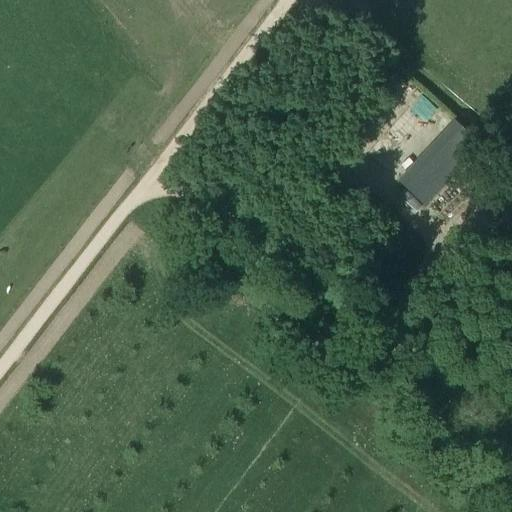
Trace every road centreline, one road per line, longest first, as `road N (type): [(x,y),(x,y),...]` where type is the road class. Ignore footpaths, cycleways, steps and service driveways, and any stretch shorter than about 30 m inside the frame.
road 1 (track): [(0,369),(281,0)]
road 2 (track): [(511,432),(172,185)]
